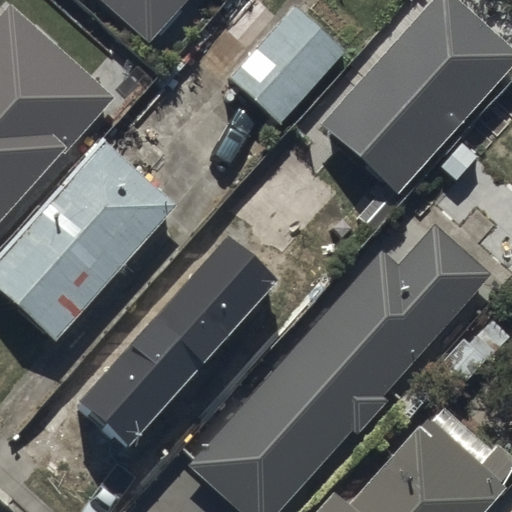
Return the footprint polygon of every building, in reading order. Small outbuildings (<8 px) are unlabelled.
[(78,0),(145,59),(196,0),(200,0),(211,9),(218,0),(78,0)] [(511,51),(452,0),(439,0),(325,131),(395,193),(511,59),(511,51)] [(341,69),(292,20),(224,92),(273,139),(341,69)] [(0,239),(112,113),(8,21),(0,29),(0,239)] [(173,226),(101,161),(0,272),(0,316),(50,362),(173,226)] [(392,282),(377,268),(182,482),(215,511),(286,511),(347,446),(352,450),(381,417),(375,411),(486,289),(431,238),(392,282)] [(226,239),(78,410),(127,452),(274,281),(226,239)] [(499,511),(503,508),(495,500),(511,479),(511,471),(493,455),(472,480),(423,435),(352,511),(499,511)]
